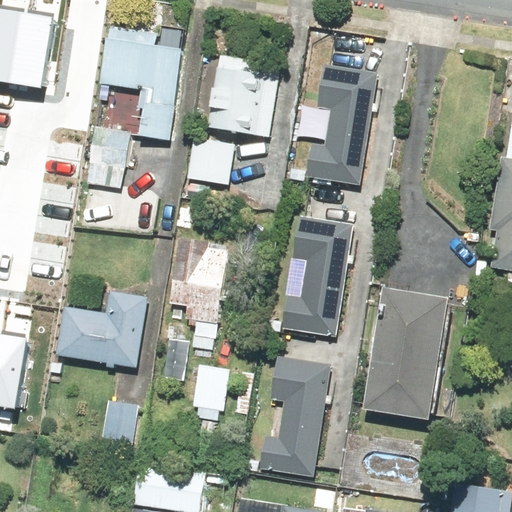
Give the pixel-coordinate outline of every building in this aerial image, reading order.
[(0,13),(0,87),(41,94),(53,22),(0,13)] [(132,42),(111,39),(104,85),(152,92),(145,137),(174,142),(187,51),(161,47),(162,35),(133,31),(132,42)] [(284,65),(224,56),(212,129),(273,138),(284,65)] [(365,187),(382,74),(329,66),(322,109),(334,111),(329,146),(317,145),(311,178),(365,187)] [(125,189),(136,134),(101,127),(91,183),(125,189)] [(240,146),(198,139),(191,179),(233,186),(240,146)] [(511,144),(510,158),(506,158),(494,231),(501,232),(496,269),(511,271),(511,144)] [(340,338),(358,226),(304,217),(298,260),(310,262),(304,298),(292,296),(287,330),(340,338)] [(233,244),(183,238),(175,303),(226,309),(233,244)] [(458,300),(391,289),(371,411),(438,422),(458,300)] [(110,314),(70,307),(62,356),(112,365),(112,369),(119,370),(120,366),(141,369),(153,298),(114,292),(110,314)] [(0,336),(0,410),(21,415),(33,342),(0,336)] [(193,341),(173,338),(168,379),(188,381),(193,341)] [(319,479),(336,366),(283,358),(276,401),(288,403),(283,438),(271,436),(265,470),(319,479)] [(204,363),(199,402),(228,406),(234,367),(204,363)] [(258,374),(244,372),(239,415),(253,417),(258,374)] [(142,405),(111,401),(106,442),(138,445),(142,405)] [(222,422),(201,420),(199,444),(219,446),(222,422)] [(203,511),(210,474),(145,464),(139,505),(180,511),(203,511)] [(511,511),(511,487),(460,480),(455,511),(511,511)] [(337,491),(317,488),(314,507),(335,510),(337,491)]
